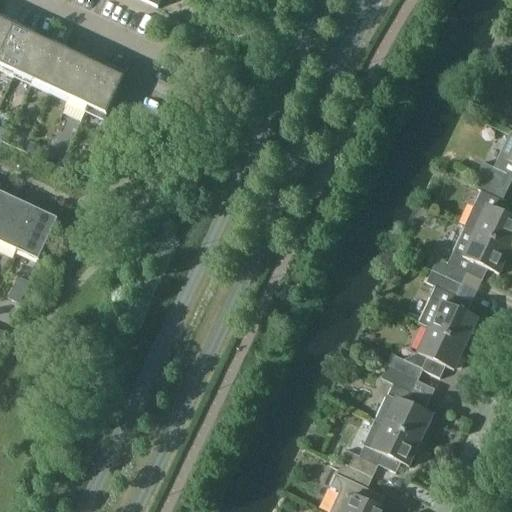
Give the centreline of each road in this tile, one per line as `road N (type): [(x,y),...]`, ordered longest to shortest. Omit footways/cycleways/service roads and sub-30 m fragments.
road 1 (secondary): [(321,0),(82,511)]
road 2 (secondary): [(133,511),(370,0)]
road 3 (residential): [(38,0),(151,51),(125,106)]
road 4 (residential): [(455,511),(511,394)]
